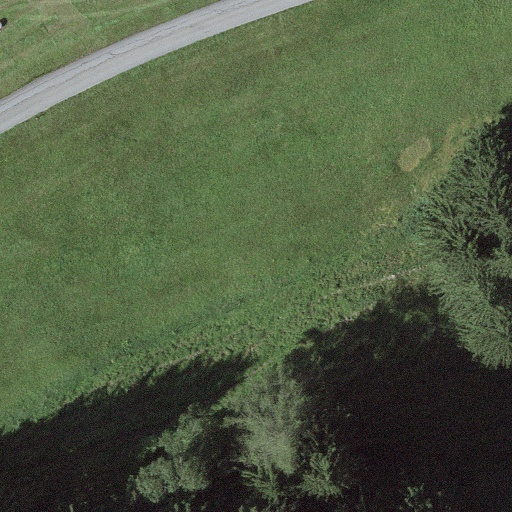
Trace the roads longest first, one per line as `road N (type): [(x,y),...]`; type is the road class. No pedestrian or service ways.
road 1 (track): [(511,412),(172,436),(0,460)]
road 2 (unclassified): [(0,122),(258,0)]
